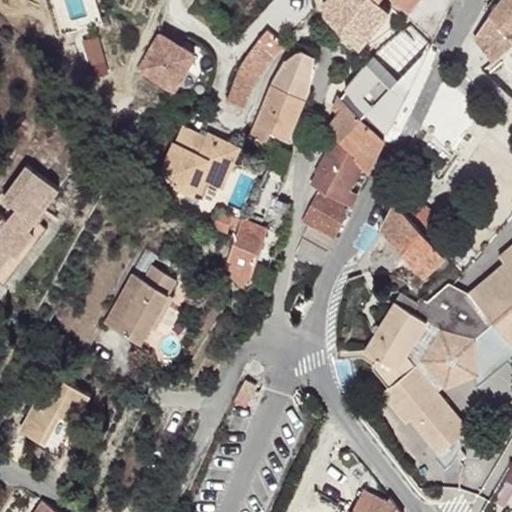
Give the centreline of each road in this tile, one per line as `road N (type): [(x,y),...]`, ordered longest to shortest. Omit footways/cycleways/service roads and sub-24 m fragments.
road 1 (unclassified): [(468,0),(318,342),(328,388),(421,511)]
road 2 (unknown): [(337,57),(336,108),(296,309),(296,375)]
road 3 (unknown): [(337,57),(322,42),(298,56),(264,127),(248,130),(233,113),(233,56),(200,30),(193,0)]
